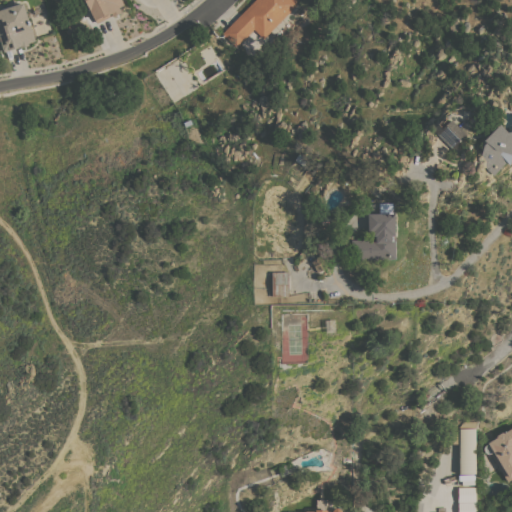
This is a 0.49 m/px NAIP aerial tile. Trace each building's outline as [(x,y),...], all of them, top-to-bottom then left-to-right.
[(121,0),(124,4),(118,7),(121,12),(113,16),(112,14),(96,23),(88,8),(89,8),(84,0),(121,0)] [(296,0),(294,2),(296,4),(263,38),(254,29),(236,47),(224,35),(222,32),(254,0),(296,0)] [(35,40),(28,42),(29,44),(21,47),(20,46),(3,51),(0,41),(0,9),(23,2),(35,40)] [(466,134),(461,140),(459,139),(451,147),(432,128),(437,123),(440,125),(447,118),(449,120),(451,119),(466,134)] [(500,124),(508,131),(511,130),(511,154),(510,164),(507,161),(493,175),(480,161),(484,144),(486,142),(484,140),(500,124)] [(379,213),(379,202),(393,202),(393,213),(394,213),(395,235),(393,235),(393,240),(395,240),(396,259),(352,260),(351,239),(369,239),(368,213),(379,213)] [(322,254),(328,266),(317,272),(311,260),(322,254)] [(288,271),(288,296),(272,296),(272,271),(288,271)] [(324,319),(335,318),(336,331),(325,332),(324,319)] [(422,409),(415,398),(439,381),(446,391),(422,409)] [(475,473),(459,473),(459,443),(447,443),(463,421),(475,421),(475,473)] [(497,436),(496,435),(502,431),(503,432),(511,426),(511,478),(507,481),(490,453),(487,453),(485,452),(484,450),(484,448),(484,446),(489,443),(487,442),(497,436)] [(277,466),(289,462),(292,472),(280,476),(277,466)] [(475,486),(475,511),(458,511),(458,487),(475,486)] [(305,511),(305,510),(315,511),(315,509),(316,509),(316,499),(327,499),(327,511),(332,511),(333,509),(334,508),(337,507),(338,507),(341,508),(342,511),(305,511)]
